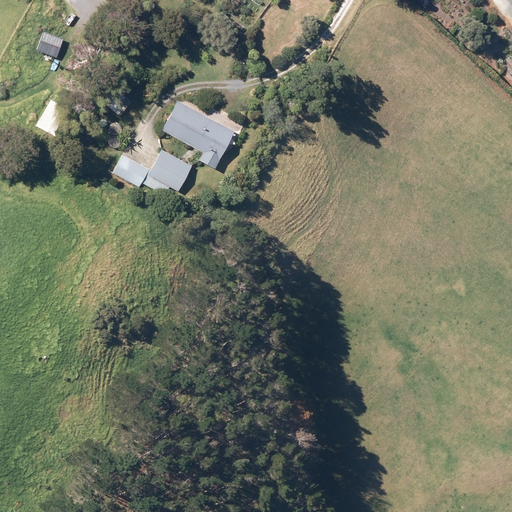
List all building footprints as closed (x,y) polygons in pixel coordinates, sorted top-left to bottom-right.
[(131,104),(121,95),(110,108),(120,117),(131,104)] [(72,112),(52,100),(36,126),(56,138),(72,112)] [(203,152),(199,160),(217,170),(237,131),(180,101),(164,131),(169,134),(203,152)] [(194,169),(160,148),(157,127),(143,119),(111,171),(139,188),(142,183),(163,196),(169,187),(179,193),(194,169)] [(123,122),(109,122),(108,148),(122,148),(123,122)]
